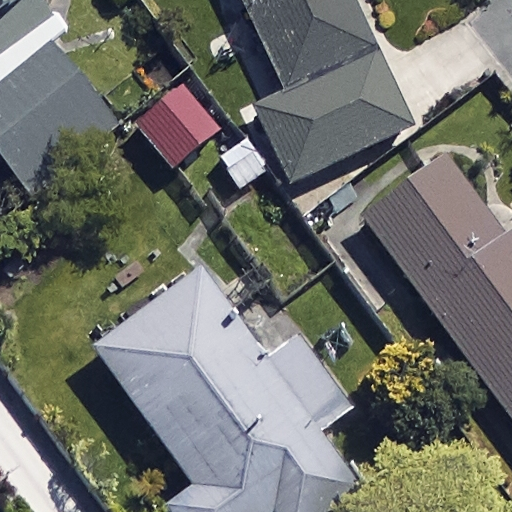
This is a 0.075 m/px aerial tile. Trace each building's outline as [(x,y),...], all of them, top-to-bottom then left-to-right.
[(0,0),(0,50),(41,21),(26,0),(0,0)] [(229,0),(274,95),(243,110),(279,186),(403,128),(343,0),(229,0)] [(41,21),(0,50),(0,193),(109,116),(41,21)] [(212,127),(176,83),(123,128),(159,171),(212,127)] [(511,261),(439,162),(353,224),(511,441),(511,261)] [(197,507),(190,511),(309,511),(341,488),(299,432),(338,403),(288,337),(253,364),(185,273),(81,352),(197,507)]
